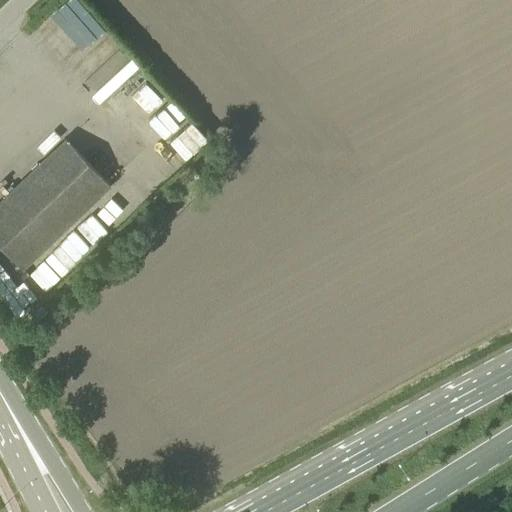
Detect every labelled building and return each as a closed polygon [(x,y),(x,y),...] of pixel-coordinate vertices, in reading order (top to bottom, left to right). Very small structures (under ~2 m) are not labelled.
[(113,47),(83,14),(78,19),(60,0),(37,22),(46,31),(34,42),(73,84),(113,47)] [(122,117),(147,90),(127,71),(102,98),(122,117)] [(153,125),(182,156),(199,140),(171,109),(153,125)] [(112,187),(66,138),(0,200),(0,243),(25,270),(112,187)] [(164,178),(180,161),(170,152),(155,168),(164,178)]
